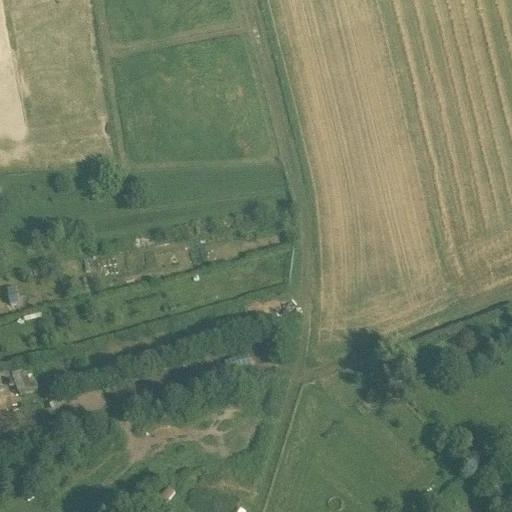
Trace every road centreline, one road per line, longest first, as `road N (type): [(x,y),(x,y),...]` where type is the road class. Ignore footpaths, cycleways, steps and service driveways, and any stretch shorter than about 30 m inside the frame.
road 1 (track): [(297,373),(305,223),(250,0)]
road 2 (track): [(258,511),(297,373),(511,308)]
